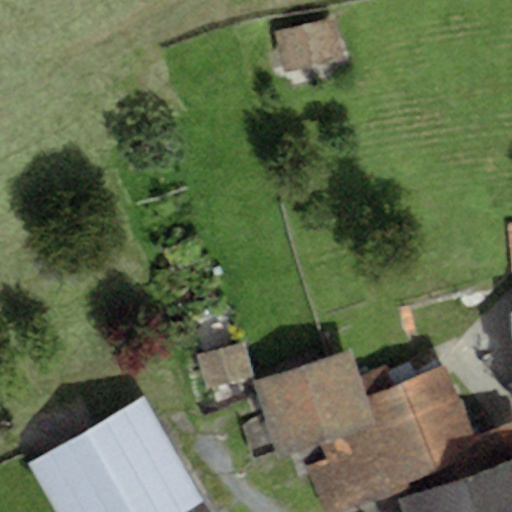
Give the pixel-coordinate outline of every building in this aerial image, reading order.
[(327,24),(261,35),(269,79),(334,68),(327,24)] [(236,349),(202,360),(210,389),(245,379),(236,349)] [(345,356),(260,385),(283,449),(324,437),(333,464),(310,468),(329,511),(335,511),(398,490),(404,507),(511,468),(511,433),(511,429),(471,442),(440,373),(360,403),(345,356)] [(203,511),(141,406),(35,467),(61,511),(203,511)] [(511,511),(511,468),(404,507),(405,511),(511,511)]
